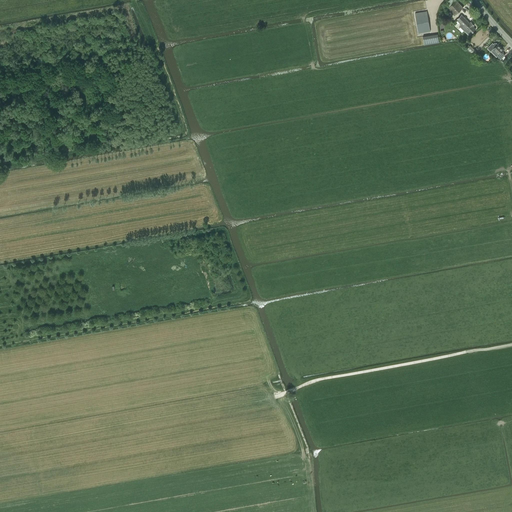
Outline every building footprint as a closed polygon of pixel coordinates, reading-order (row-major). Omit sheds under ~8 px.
[(455,0),(447,8),(454,16),(463,7),(457,1),(456,0),(455,0)] [(419,33),(430,31),(427,11),(415,13),(419,33)] [(462,15),(457,19),(459,21),(467,29),(464,31),(468,36),(471,33),(476,29),(473,26),(474,25),(471,22),(470,23),(462,15)] [(438,34),(423,36),(424,45),(439,42),(438,34)] [(495,47),(491,51),(496,57),(498,56),(501,59),(505,55),(502,51),(504,50),(498,44),(496,43),(495,43),(493,44),(493,46),(495,47)] [(469,46),(467,49),(475,56),(476,56),(477,57),(479,55),(475,51),(469,46)]
